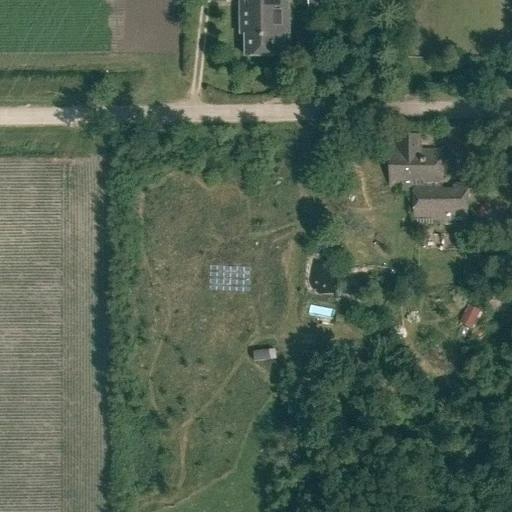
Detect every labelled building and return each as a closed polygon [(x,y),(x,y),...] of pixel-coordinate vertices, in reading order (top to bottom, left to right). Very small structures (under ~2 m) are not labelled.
[(289,35),(289,0),(235,0),(241,0),(241,35),(246,35),(246,57),(284,57),(284,35),(289,35)] [(328,0),(308,0),(308,9),(328,8),(328,0)] [(397,136),(397,151),(389,151),(389,188),(413,188),(414,227),(469,225),(467,184),(443,186),(443,150),(419,150),(418,139),(422,139),(422,136),(397,136)] [(493,313),(488,307),(482,312),(488,318),(493,313)] [(273,350),(252,353),(253,361),(274,357),(273,350)] [(290,398),(288,415),(320,418),(322,401),(290,398)]
